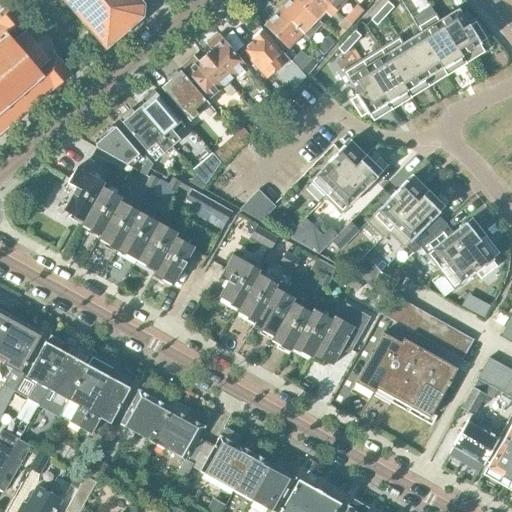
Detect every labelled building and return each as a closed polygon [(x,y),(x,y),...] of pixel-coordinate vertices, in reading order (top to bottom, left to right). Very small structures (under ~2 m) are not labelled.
[(63,0),(76,15),(75,16),(86,27),(87,26),(105,47),(141,16),(140,16),(141,5),(142,4),(137,0),(63,0)] [(289,0),(279,11),(304,34),(308,38),(322,24),(317,20),(296,0),(289,0)] [(340,14),(336,10),(325,0),(296,0),(317,20),(325,12),(334,20),(340,14)] [(342,4),(346,0),(325,0),(336,10),(342,4)] [(394,7),(388,1),(379,10),(385,16),(394,7)] [(0,137),(73,75),(50,49),(50,46),(49,43),(48,41),(47,40),(46,38),(45,37),(43,35),(42,34),(40,33),(39,33),(36,32),(14,7),(13,8),(10,4),(5,8),(9,12),(0,19),(0,137)] [(352,24),(358,18),(364,11),(358,5),(346,18),(352,24)] [(458,9),(440,20),(462,56),(480,44),(481,44),(480,42),(487,38),(476,21),(469,25),(469,24),(468,24),(458,9)] [(377,25),(385,16),(379,10),(371,20),(377,25)] [(290,48),(304,34),(279,11),(265,25),(290,48)] [(462,56),(440,20),(436,13),(416,26),(420,32),(442,68),(443,69),(462,56)] [(345,18),(339,25),(345,31),(352,24),(346,18),(345,18)] [(250,44),(241,51),(265,79),(285,63),(279,56),(283,52),(263,29),(252,39),(252,40),(249,42),(250,44)] [(352,45),(361,36),(358,33),(355,30),(346,39),(352,45)] [(442,68),(420,32),(403,43),(425,79),(442,68)] [(318,47),(318,48),(325,54),(336,42),(329,35),(318,47)] [(206,57),(228,82),(247,67),(225,40),(224,41),(219,36),(208,44),(213,50),(212,51),(213,52),(206,57)] [(425,79),(403,43),(399,36),(381,47),(407,90),(425,79)] [(344,54),(352,45),(346,39),(338,48),(344,54)] [(407,90),(381,47),(361,60),(387,102),(387,103),(407,91),(407,90)] [(316,63),(325,54),(318,48),(310,58),(316,63)] [(291,61),(304,75),(311,68),(298,54),(291,61)] [(209,98),(228,82),(206,57),(200,62),(199,61),(198,62),(193,56),(184,64),(188,70),(187,71),(209,98)] [(387,102),(361,60),(342,71),(356,94),(356,95),(350,99),(361,117),(367,113),(368,114),(369,113),(387,102)] [(291,88),(304,75),(291,61),(291,62),(279,74),(291,88)] [(194,109),(206,100),(181,70),(176,70),(169,76),(169,81),(162,87),(165,91),(190,121),(198,114),(194,109)] [(139,107),(171,145),(179,139),(175,133),(171,129),(180,122),(153,90),(142,99),(144,103),(139,107)] [(262,99),(250,109),(261,121),(272,111),(262,99)] [(163,152),(171,145),(139,107),(134,111),(131,108),(119,119),(146,150),(155,142),(163,152)] [(127,163),(139,153),(114,124),(95,139),(96,146),(127,163)] [(218,160),(231,149),(219,135),(207,147),(212,153),(218,160)] [(325,196),(360,161),(345,146),(344,145),(327,161),(328,162),(309,181),(325,196)] [(112,170),(117,160),(96,148),(90,158),(112,170)] [(218,160),(212,153),(193,169),(196,174),(205,185),(220,163),(218,160)] [(139,172),(145,175),(152,164),(147,158),(139,172)] [(125,163),(117,160),(112,170),(119,174),(125,163)] [(341,213),(377,177),(361,160),(360,161),(325,196),(341,213)] [(102,185),(103,186),(105,183),(77,167),(68,182),(76,186),(63,210),(82,220),(102,185)] [(153,189),(159,179),(150,174),(144,184),(153,189)] [(196,174),(189,182),(203,189),(205,185),(196,174)] [(174,192),(180,181),(172,177),(166,187),(174,192)] [(381,237),(422,196),(407,181),(406,180),(390,197),(366,222),(381,237)] [(122,197),(103,186),(102,185),(82,220),(80,224),(99,235),(119,200),(120,200),(122,197)] [(193,205),(200,193),(192,188),(188,195),(185,200),(193,205)] [(274,204),(258,189),(244,205),(240,209),(239,209),(261,221),(275,206),(274,204)] [(220,204),(200,193),(193,205),(213,216),(220,204)] [(404,248),(440,212),(423,195),(422,196),(381,237),(383,238),(388,233),(404,248)] [(119,200),(99,235),(97,238),(117,249),(138,211),(120,200),(119,200)] [(138,211),(117,249),(136,259),(157,221),(138,211)] [(332,240),(336,236),(329,229),(322,237),(304,219),(287,236),(318,254),(332,240)] [(175,235),(175,236),(177,232),(157,221),(136,259),(155,270),(175,235)] [(349,222),(336,236),(332,240),(341,249),(359,231),(349,222)] [(426,253),(440,272),(480,241),(466,222),(452,233),(434,247),(426,253)] [(271,249),(276,239),(256,228),(251,238),(271,249)] [(195,247),(175,236),(175,235),(155,270),(153,274),(173,285),(195,247)] [(493,259),(493,258),(480,241),(440,272),(453,289),(474,273),(475,273),(476,272),(481,278),(497,266),(492,260),(493,259)] [(287,267),(293,257),(286,253),(280,263),(287,267)] [(237,312),(258,274),(260,270),(232,255),(224,270),(231,274),(218,297),(238,308),(236,311),(237,312)] [(372,283),(379,271),(364,256),(350,270),(372,283)] [(300,261),(293,257),(287,267),(294,271),(300,261)] [(311,268),(324,274),(318,284),(325,288),(335,269),(316,259),(311,268)] [(405,275),(410,266),(403,262),(395,270),(405,275)] [(351,287),(357,277),(350,272),(344,283),(351,287)] [(253,326),(278,285),(258,274),(237,312),(255,322),(253,326)] [(363,280),(357,277),(351,287),(357,291),(363,280)] [(276,288),(278,285),(253,326),(272,336),(270,340),(271,341),(293,302),(294,299),(276,288)] [(467,291),(462,303),(484,314),(490,302),(467,291)] [(379,315),(390,321),(401,300),(390,295),(379,315)] [(400,326),(411,306),(401,300),(390,321),(400,326)] [(313,355),(333,366),(344,345),(352,350),(370,317),(343,301),(332,320),(313,355)] [(292,348),(313,309),(311,313),(293,302),(271,341),(290,351),(292,348)] [(410,332),(421,312),(411,306),(400,326),(410,332)] [(0,333),(10,314),(0,308),(0,333)] [(311,359),(313,355),(332,320),(313,309),(292,348),(311,359)] [(420,337),(431,317),(421,312),(410,332),(420,337)] [(43,332),(10,314),(0,333),(0,361),(12,368),(0,390),(0,417),(15,391),(24,374),(21,373),(25,365),(27,365),(28,362),(27,362),(43,332)] [(511,342),(511,339),(511,315),(511,316),(500,336),(511,342)] [(430,343),(441,323),(431,317),(420,337),(430,343)] [(440,348),(451,328),(441,323),(430,343),(440,348)] [(450,354),(461,334),(451,328),(440,348),(450,354)] [(376,389),(401,344),(381,333),(354,383),(372,392),(375,389),(376,389)] [(461,334),(450,354),(461,359),(472,340),(461,334)] [(39,405),(67,354),(58,349),(62,342),(50,336),(46,343),(45,342),(26,377),(34,381),(25,397),(39,405)] [(403,339),(401,344),(376,389),(392,398),(420,348),(403,339)] [(410,408),(437,358),(420,348),(392,398),(410,408)] [(61,415),(87,366),(83,363),(87,356),(76,350),(73,357),(67,354),(39,405),(60,416),(61,415)] [(487,384),(499,363),(488,357),(487,361),(481,370),(477,378),(480,380),(487,384)] [(80,428),(113,370),(91,358),(87,366),(61,415),(71,420),(69,422),(80,428)] [(437,358),(410,408),(428,418),(456,369),(437,358)] [(508,373),(509,369),(499,363),(487,384),(488,384),(498,390),(508,373)] [(511,389),(511,370),(509,369),(508,373),(498,390),(508,396),(511,389)] [(133,381),(113,370),(80,428),(91,434),(99,418),(110,423),(133,381)] [(475,390),(485,395),(493,399),(498,390),(488,384),(487,384),(480,380),(475,390)] [(152,442),(176,400),(143,383),(120,424),(152,442)] [(473,415),(485,395),(475,390),(471,388),(460,408),(473,415)] [(191,466),(205,440),(198,436),(203,427),(208,418),(176,400),(152,442),(184,460),(177,473),(185,477),(191,466)] [(482,418),(477,425),(467,419),(452,447),(449,454),(478,471),(483,464),(498,437),(489,431),(493,425),(482,418)] [(506,487),(511,476),(511,422),(487,467),(483,475),(506,487)] [(201,472),(235,490),(254,456),(235,445),(239,437),(226,429),(221,438),(220,437),(215,446),(205,440),(191,466),(201,471),(201,472)] [(0,470),(18,439),(15,437),(11,443),(0,437),(0,470)] [(18,439),(0,470),(0,489),(5,492),(31,446),(18,439)] [(52,456),(62,462),(70,447),(60,441),(52,456)] [(70,447),(62,462),(69,466),(78,451),(70,447)] [(49,455),(39,450),(29,468),(40,473),(49,455)] [(253,500),(273,464),(270,462),(265,462),(254,456),(235,490),(253,500)] [(97,458),(91,469),(103,475),(109,466),(97,458)] [(276,465),(273,464),(253,500),(267,508),(264,511),(278,511),(296,480),(278,469),(276,465)] [(79,490),(86,476),(68,466),(61,479),(57,477),(49,493),(36,486),(27,503),(22,500),(15,511),(55,511),(70,485),(79,490)] [(86,476),(79,490),(66,511),(67,511),(80,511),(96,484),(96,483),(101,475),(90,469),(86,476)] [(312,511),(323,494),(299,480),(280,511),(312,511)] [(335,511),(340,504),(323,494),(312,511),(335,511)] [(213,497),(206,510),(208,511),(221,511),(226,505),(213,497)] [(364,511),(367,508),(352,500),(348,507),(347,507),(344,511),(364,511)]
